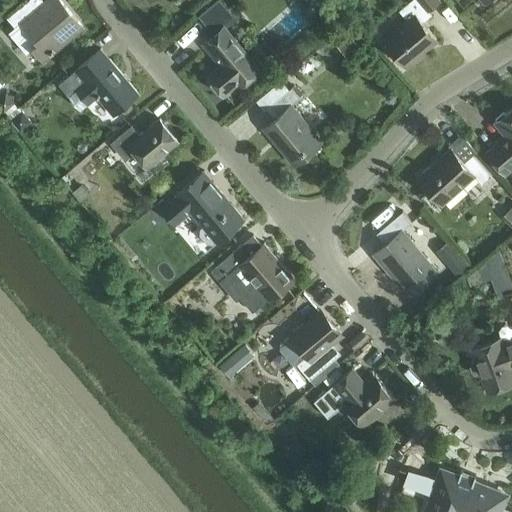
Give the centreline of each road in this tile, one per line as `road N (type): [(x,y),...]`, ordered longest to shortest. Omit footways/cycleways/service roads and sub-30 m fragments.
road 1 (residential): [(302,233),(124,39),(105,0)]
road 2 (residential): [(302,233),(428,108),(511,55)]
road 3 (residential): [(468,437),(302,233)]
